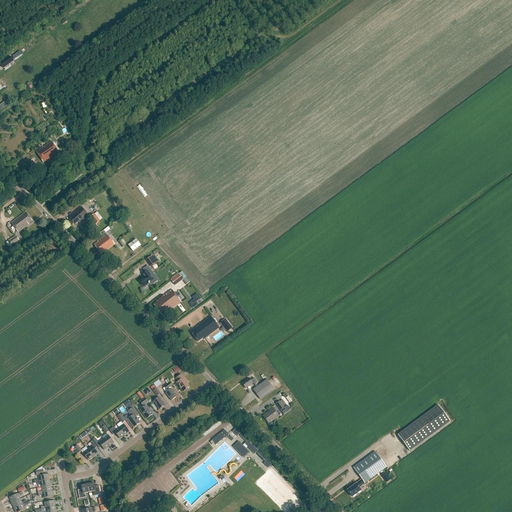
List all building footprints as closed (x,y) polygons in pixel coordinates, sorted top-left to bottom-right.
[(22,53),(20,51),(12,56),(14,59),(22,53)] [(10,57),(0,64),(3,68),(14,61),(10,57)] [(33,87),(40,83),(37,78),(27,84),(28,86),(31,84),(33,87)] [(36,152),(43,163),(58,152),(51,142),(36,152)] [(80,224),(89,216),(81,206),(68,217),(70,220),(69,221),(73,225),(74,224),(75,225),(78,222),(80,224)] [(89,218),(95,225),(97,227),(102,223),(100,221),(103,218),(97,211),(89,218)] [(28,224),(32,221),(26,212),(11,223),(19,233),(29,225),(28,224)] [(115,244),(107,234),(98,241),(98,242),(95,245),(102,254),(115,244)] [(19,240),(16,236),(8,241),(12,246),(19,240)] [(141,246),(136,239),(128,245),(133,251),(141,246)] [(148,271),(142,275),(144,278),(140,281),(142,284),(142,285),(144,288),(148,285),(147,284),(148,284),(149,284),(150,284),(149,283),(154,280),(148,271)] [(175,286),(183,280),(183,279),(186,277),(182,271),(179,274),(171,280),(175,286)] [(181,302),(175,293),(172,290),(157,301),(157,302),(154,305),(162,316),(181,302)] [(189,304),(193,308),(198,305),(196,302),(201,299),(197,294),(192,298),(194,300),(189,304)] [(203,338),(204,339),(219,328),(210,316),(190,331),(198,342),(203,338)] [(220,323),(227,332),(233,328),(226,319),(220,323)] [(183,392),(190,387),(186,382),(186,381),(181,375),(176,379),(178,382),(176,383),(183,392)] [(249,378),(242,383),(246,389),(253,383),(256,387),(253,390),(260,400),(274,390),(267,380),(257,386),(255,384),(257,382),(254,378),(251,381),(249,378)] [(168,384),(165,387),(168,392),(166,393),(171,401),(177,396),(170,387),(173,386),(170,382),(168,379),(165,381),(168,384)] [(157,396),(160,394),(154,385),(150,387),(157,396)] [(159,410),(165,405),(159,397),(153,402),(159,410)] [(140,402),(141,404),(143,406),(144,407),(140,410),(147,419),(153,414),(146,405),(146,406),(145,404),(148,402),(145,398),(140,402)] [(285,408),(280,401),(276,404),(281,411),(285,408)] [(398,435),(410,451),(450,421),(438,405),(398,435)] [(140,423),(136,417),(138,415),(133,408),(128,411),(132,416),(128,419),(134,428),(140,423)] [(268,423),(272,420),(272,421),(279,416),(273,408),(263,416),(268,423)] [(117,416),(122,423),(126,420),(120,413),(117,416)] [(124,424),(119,428),(124,435),(129,432),(124,424)] [(124,435),(119,428),(116,430),(113,427),(109,430),(113,435),(115,433),(120,439),(124,435)] [(232,432),(237,436),(239,434),(246,442),(244,444),(254,454),(256,452),(265,462),(264,463),(268,468),(272,465),(258,451),(258,450),(251,442),(250,443),(236,428),(232,432)] [(232,441),(234,440),(225,430),(212,440),(210,442),(212,445),(214,443),(216,445),(227,436),(232,441)] [(108,436),(103,439),(109,447),(114,443),(108,436)] [(109,447),(103,439),(99,443),(95,438),(93,440),(97,446),(99,444),(104,450),(109,447)] [(92,446),(88,450),(93,457),(98,453),(94,448),(96,446),(93,441),(90,443),(92,446)] [(244,457),(250,451),(239,441),(233,447),(244,457)] [(75,447),(76,449),(72,451),(75,456),(79,453),(82,451),(77,445),(75,447)] [(93,457),(88,450),(83,453),(88,461),(93,457)] [(361,491),(359,487),(386,467),(375,452),(353,468),(362,479),(347,490),(352,497),(361,491)] [(39,476),(39,479),(40,480),(38,480),(35,480),(36,483),(50,480),(48,474),(39,476)] [(94,486),(94,483),(87,484),(89,492),(93,492),(93,493),(93,496),(100,495),(98,486),(94,486)] [(89,492),(87,484),(81,486),(82,489),(78,490),(80,499),(86,497),(86,495),(85,495),(85,493),(89,492)] [(51,485),(41,487),(42,491),(40,491),(37,491),(38,494),(52,491),(51,485)] [(9,498),(12,503),(21,499),(19,496),(23,494),(22,492),(9,498)] [(22,502),(21,499),(12,503),(14,508),(27,503),(26,500),(22,502)] [(41,507),(41,509),(55,506),(54,501),(44,503),(45,506),(41,507)] [(24,507),(28,505),(27,503),(14,508),(15,511),(19,511),(25,510),(24,507)]
